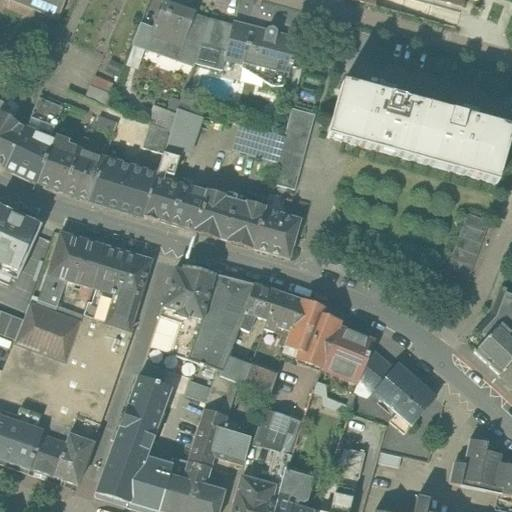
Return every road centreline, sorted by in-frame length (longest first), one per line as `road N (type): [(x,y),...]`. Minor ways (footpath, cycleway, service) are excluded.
road 1 (residential): [(442,365),(402,329),(300,283),(173,250)]
road 2 (residential): [(291,0),(511,59)]
road 3 (residential): [(173,250),(0,189)]
road 4 (residential): [(511,217),(442,365)]
road 5 (residential): [(173,250),(130,374)]
